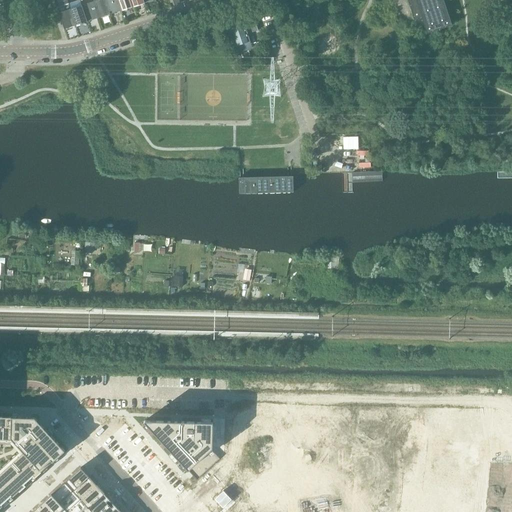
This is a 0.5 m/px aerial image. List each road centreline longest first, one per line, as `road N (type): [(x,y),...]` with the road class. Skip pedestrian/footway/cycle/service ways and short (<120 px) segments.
road 1 (unclassified): [(20,52),(67,51),(231,0)]
road 2 (unclassified): [(321,153),(271,0)]
road 3 (residential): [(153,511),(65,411)]
